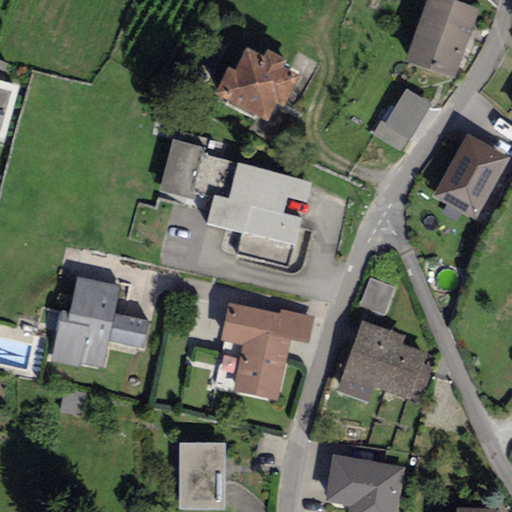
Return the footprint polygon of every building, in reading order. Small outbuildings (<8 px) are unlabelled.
[(479,13),(442,0),(428,0),(406,66),(455,83),(479,13)] [(243,52),(217,101),(274,130),(300,81),(243,52)] [(19,92),(0,86),(0,140),(5,142),(19,92)] [(430,107),(406,93),(386,128),(410,141),(430,107)] [(510,164),(468,140),(434,198),(476,222),(510,164)] [(201,153),(171,145),(158,198),(195,207),(196,200),(210,204),(203,232),(241,242),(237,258),(290,272),(303,221),(282,215),(287,199),(303,203),(307,186),(200,159),(201,153)] [(396,289),(372,279),(360,307),(385,317),(396,289)] [(118,291),(78,283),(70,317),(60,314),(49,364),(82,371),(84,366),(105,371),(111,345),(141,352),(147,325),(112,317),(118,291)] [(278,318),(228,308),(220,346),(243,351),(234,395),(277,403),(289,343),(308,347),(314,319),(279,312),(278,318)] [(403,340),(361,326),(343,382),(412,404),(428,354),(401,346),(403,340)] [(225,511),(226,448),(179,447),(178,511),(225,511)] [(399,511),(406,470),(332,458),(325,507),(349,511),(348,511),(399,511)]
